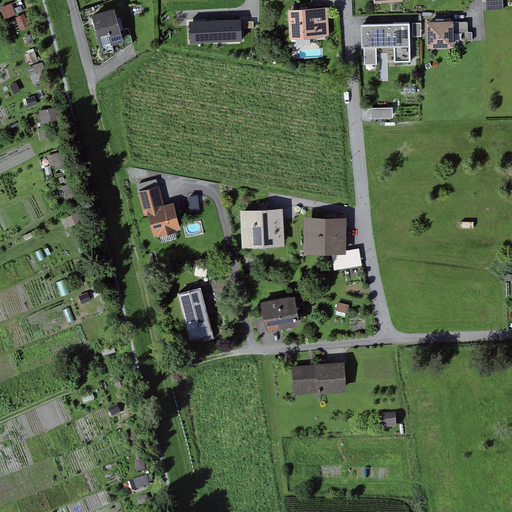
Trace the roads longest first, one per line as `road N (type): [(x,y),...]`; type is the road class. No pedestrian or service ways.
road 1 (track): [(256,349),(178,369),(163,363),(94,76)]
road 2 (residential): [(390,336),(367,241),(346,0)]
road 3 (residential): [(390,336),(256,349),(216,190)]
road 4 (residential): [(511,332),(390,336)]
